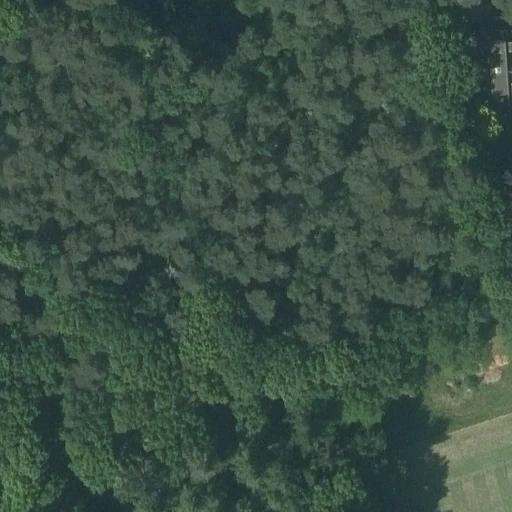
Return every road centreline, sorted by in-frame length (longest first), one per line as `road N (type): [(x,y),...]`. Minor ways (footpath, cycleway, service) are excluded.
road 1 (track): [(0,419),(511,275)]
road 2 (track): [(183,0),(276,340)]
